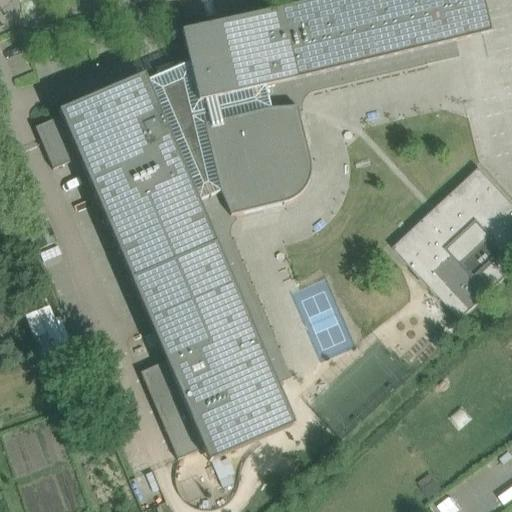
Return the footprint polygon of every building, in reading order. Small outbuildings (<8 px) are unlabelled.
[(60,118),(35,128),(53,170),(78,159),(165,363),(140,374),(178,461),(203,450),(208,464),(294,427),(276,386),(276,384),(286,380),(274,351),(277,350),(228,236),(224,228),(221,223),(216,213),(226,208),(230,218),(264,210),(264,208),(283,204),(283,205),(286,204),(289,203),(292,202),(295,200),(297,199),(299,197),(302,194),(304,192),(305,189),(307,187),(308,184),(309,181),(310,178),(310,175),(310,172),(310,169),(310,166),(310,163),(308,163),(303,144),(305,143),(298,114),(302,113),(302,108),(302,105),(305,99),(309,95),(315,91),(427,64),(427,61),(457,54),(454,43),(491,34),(482,0),(327,0),(308,5),(308,3),(303,4),(303,6),(279,12),(278,10),(244,18),(243,14),(183,28),(185,33),(181,34),(188,65),(175,70),(172,64),(157,70),(159,76),(151,81),(150,79),(145,81),(144,77),(58,114),(60,118)] [(431,214),(393,249),(437,297),(440,294),(463,319),(511,273),(511,205),(479,169),(449,197),(456,204),(437,221),(431,214)] [(46,221),(27,229),(36,251),(56,243),(46,221)] [(49,308),(24,318),(42,364),(67,354),(49,308)] [(436,480),(422,490),(429,500),(443,490),(436,480)] [(64,511),(65,511),(61,502),(49,506),(51,511),(64,511)]
